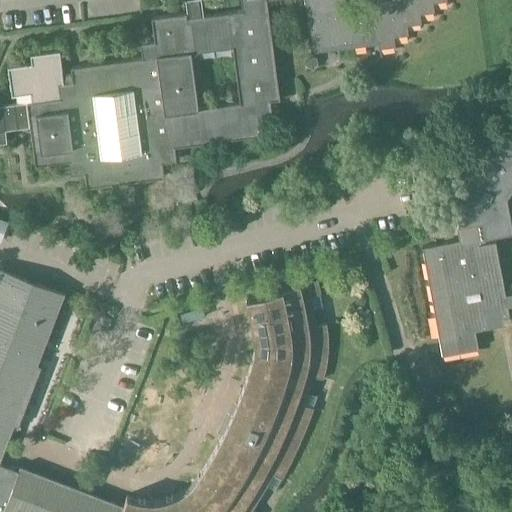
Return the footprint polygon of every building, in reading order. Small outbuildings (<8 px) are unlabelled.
[(511,0),(241,0),(243,11),(185,19),(184,14),(152,17),(155,41),(140,43),(142,57),(71,66),(73,81),(64,82),(60,50),(31,54),(32,63),(8,66),(11,95),(16,95),(17,103),(0,104),(0,142),(7,141),(5,129),(30,126),(35,165),(69,160),(71,175),(85,173),(87,187),(164,177),(163,163),(177,161),(175,146),(261,135),(258,116),(272,114),(271,100),(280,99),(267,0),(306,0),(313,50),(380,41),(382,54),(384,54),(383,44),(397,42),(396,34),(410,31),(409,23),(424,20),(422,11),(437,9),(435,0),(511,0)] [(462,239),(423,246),(443,355),(479,348),(475,330),(494,326),(493,316),(510,313),(508,303),(511,302),(511,292),(505,294),(495,241),(479,244),(477,236),(511,229),(511,223),(507,195),(511,186),(511,131),(507,133),(494,140),(492,136),(491,136),(478,147),(467,160),(460,174),(459,175),(463,177),(459,191),(457,207),(459,222),(459,223),(462,239)] [(277,185),(257,191),(262,206),(281,200),(277,185)] [(136,205),(134,193),(121,195),(123,207),(136,205)] [(0,463),(0,460),(5,449),(15,424),(16,424),(39,365),(37,365),(65,293),(2,268),(0,273),(0,509),(3,510),(2,511),(252,511),(251,511),(260,495),(267,485),(273,474),(282,479),(288,468),(294,456),(299,445),(304,433),(309,421),(314,409),(304,406),(310,395),(314,377),(323,380),(327,366),(328,352),(328,339),(327,325),(317,326),(312,297),(322,295),(319,282),(318,280),(247,297),(254,330),(255,336),(256,344),(255,351),(253,359),(252,364),(245,385),(237,405),(223,434),(217,446),(202,471),(198,476),(193,483),(187,488),(180,493),(172,496),(166,498),(159,499),(152,500),(145,499),(138,498),(133,497),(127,495),(123,505),(21,465),(19,471),(0,463)] [(26,431),(42,436),(45,427),(30,422),(26,431)]
